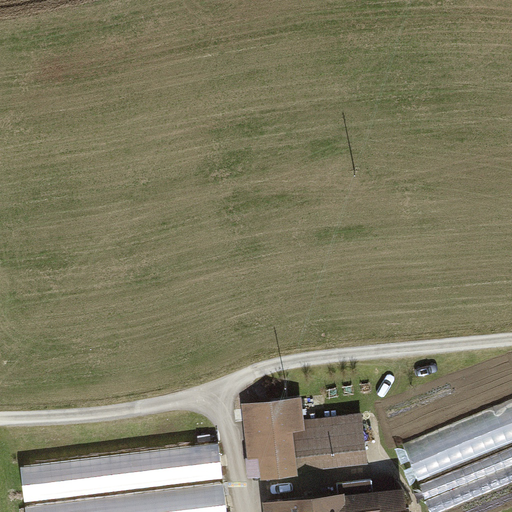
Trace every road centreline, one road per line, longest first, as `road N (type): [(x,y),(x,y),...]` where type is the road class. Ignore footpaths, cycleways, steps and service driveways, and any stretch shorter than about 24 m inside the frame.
road 1 (track): [(511,338),(306,358),(158,405),(0,419)]
road 2 (track): [(210,389),(233,446),(243,511)]
